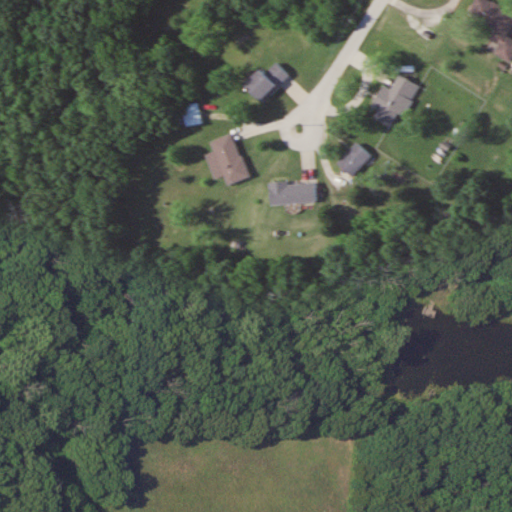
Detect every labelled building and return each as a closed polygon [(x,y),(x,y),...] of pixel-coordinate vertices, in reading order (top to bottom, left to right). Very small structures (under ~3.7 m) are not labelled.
[(494,29),(489,38),(502,46),(511,27),(511,13),(488,0),(473,0),(466,13),(494,29)] [(262,67),(245,83),(262,102),(290,75),(276,61),(266,71),(262,67)] [(404,115),(421,85),(400,74),(391,89),(383,84),(372,105),(379,110),(375,117),(391,126),(399,112),(404,115)] [(203,123),(199,101),(183,104),(187,125),(203,123)] [(250,176),(233,132),(211,140),(215,151),(206,154),(216,179),(224,176),(228,184),(250,176)] [(338,162),(353,176),(372,156),(358,142),(338,162)] [(271,204),(318,202),(317,181),(271,182),(271,204)]
